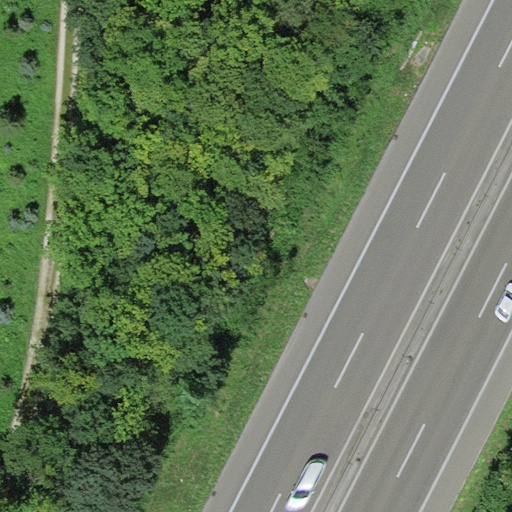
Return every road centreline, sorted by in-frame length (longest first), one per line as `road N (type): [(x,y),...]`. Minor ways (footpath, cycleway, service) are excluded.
road 1 (motorway): [(511,33),(267,511)]
road 2 (track): [(0,504),(50,294),(70,0)]
road 3 (motorway): [(388,511),(511,271)]
